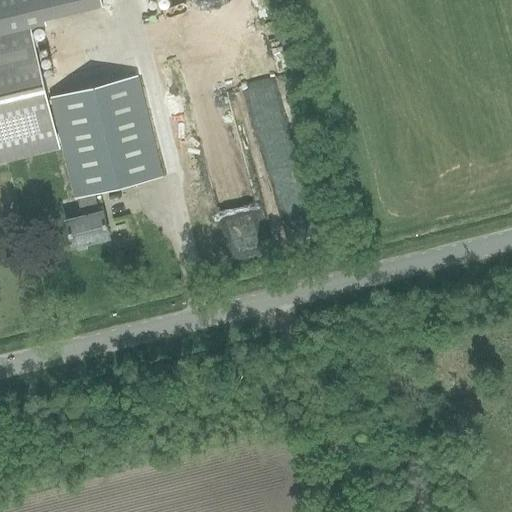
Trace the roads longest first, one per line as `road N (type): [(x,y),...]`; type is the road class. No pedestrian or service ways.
road 1 (tertiary): [(0,366),(511,238)]
road 2 (track): [(360,511),(272,298)]
